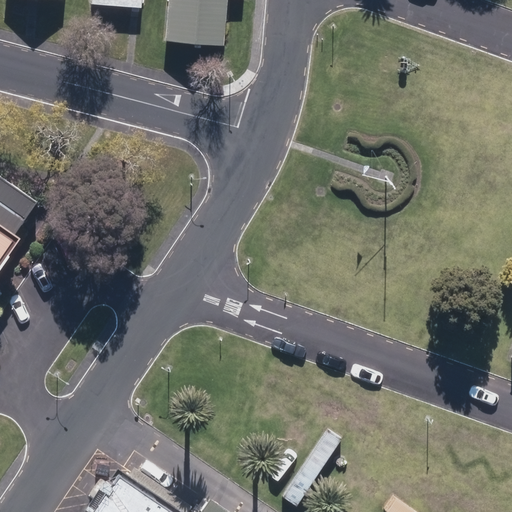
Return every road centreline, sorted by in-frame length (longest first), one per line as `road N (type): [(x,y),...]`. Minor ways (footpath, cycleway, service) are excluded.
road 1 (unclassified): [(262,136),(193,279),(21,511)]
road 2 (unclassified): [(0,66),(262,136)]
road 3 (unclassified): [(295,0),(262,136)]
